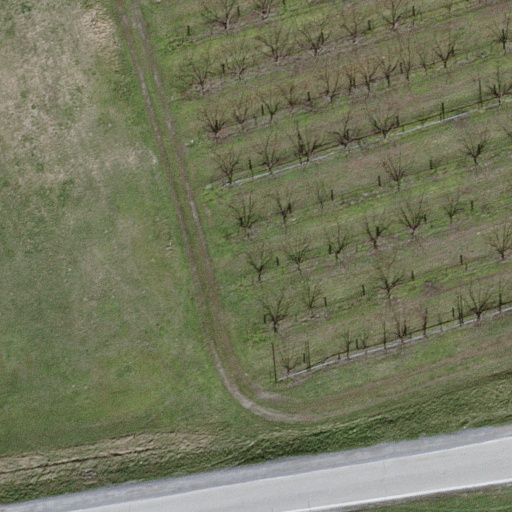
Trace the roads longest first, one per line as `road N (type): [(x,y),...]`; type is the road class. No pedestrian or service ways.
road 1 (track): [(110,0),(221,370)]
road 2 (unclassified): [(511,458),(173,511)]
